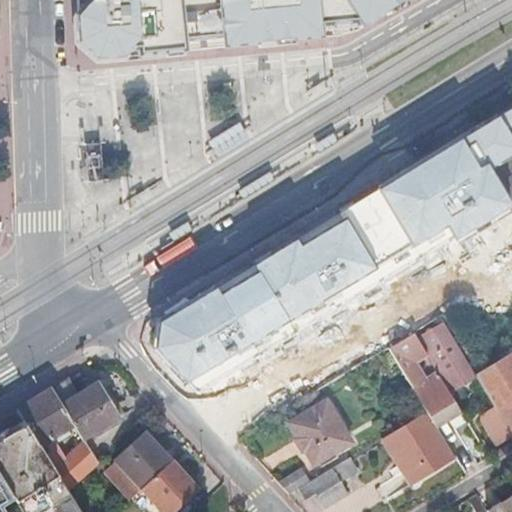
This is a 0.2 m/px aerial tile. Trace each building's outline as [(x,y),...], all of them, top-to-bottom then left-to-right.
[(74,0),(76,48),(76,62),(237,48),(259,48),(348,36),(404,0),(74,0)] [(511,110),(153,328),(148,343),(186,385),(443,227),(452,242),(511,205),(511,110)] [(208,141),(218,157),(249,138),(238,122),(208,141)] [(476,379),(476,378),(442,323),(419,337),(430,356),(436,352),(442,363),(434,368),(437,373),(451,395),(476,379)] [(388,350),(425,412),(426,413),(435,429),(462,413),(451,395),(437,373),(425,381),(415,364),(427,356),(414,334),(395,345),(388,350)] [(476,379),(497,413),(511,403),(511,356),(476,378),(476,379)] [(79,395),(68,379),(52,389),(75,425),(74,426),(81,439),(82,438),(117,415),(98,384),(79,395)] [(66,489),(97,461),(91,453),(90,454),(87,450),(69,466),(56,444),(66,437),(63,433),(74,426),(75,425),(52,389),(17,410),(23,420),(31,433),(66,489)] [(351,443),(326,401),(289,423),(314,466),(351,443)] [(435,429),(426,413),(392,433),(412,465),(400,472),(409,487),(454,460),(435,429)] [(79,511),(66,489),(31,433),(23,420),(0,433),(0,476),(21,511),(79,511)] [(381,440),(400,472),(412,465),(392,433),(381,440)] [(141,488),(171,462),(146,434),(104,471),(130,499),(141,488)] [(310,482),(299,489),(305,500),(316,493),(326,508),(348,495),(339,481),(357,471),(349,458),(310,482)] [(170,511),(196,489),(171,462),(141,488),(162,511),(170,511)] [(277,484),(287,496),(299,489),(310,482),(302,469),(277,484)] [(21,511),(0,476),(0,511),(21,511)] [(485,511),(476,495),(468,499),(475,511),(485,511)] [(511,511),(511,497),(487,511),(511,511)]
